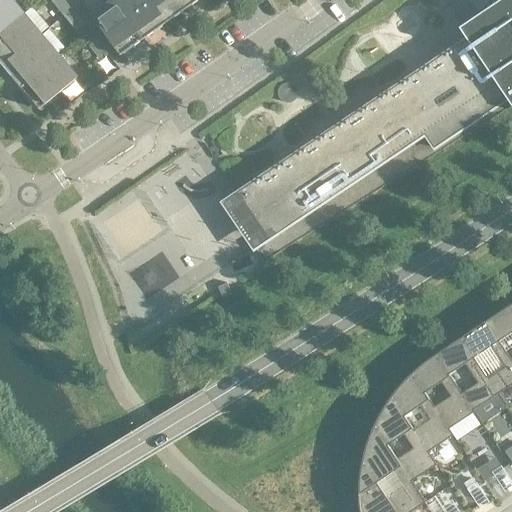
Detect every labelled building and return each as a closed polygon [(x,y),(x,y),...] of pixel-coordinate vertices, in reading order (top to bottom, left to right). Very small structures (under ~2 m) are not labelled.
[(0,0),(0,33),(22,15),(9,0),(0,0)] [(72,9),(64,0),(56,0),(53,3),(63,15),(72,9)] [(166,23),(150,0),(117,0),(117,1),(144,39),(166,23)] [(189,7),(184,0),(150,0),(166,23),(189,7)] [(511,0),(491,0),(479,12),(480,13),(460,27),(466,37),(403,79),(447,146),(511,105),(511,0)] [(144,39),(117,1),(93,17),(120,55),(144,39)] [(82,21),(72,9),(63,15),(74,28),(82,21)] [(39,36),(22,15),(0,33),(0,62),(3,66),(39,36)] [(57,57),(39,36),(3,66),(21,87),(57,57)] [(107,51),(97,39),(88,45),(98,58),(107,51)] [(76,79),(57,57),(21,87),(40,109),(76,79)] [(447,146),(403,79),(319,135),(363,199),(447,146)] [(287,84),(285,84),(284,84),(283,85),(281,86),(280,87),(279,88),(278,90),(278,92),(278,93),(278,95),(278,97),(279,98),(280,100),(281,101),(282,102),(283,103),(285,103),(286,104),(287,104),(288,104),(289,103),(290,103),(291,103),(292,102),(293,102),(294,101),(295,101),(295,100),(296,99),(297,97),(297,96),(297,95),(297,93),(297,92),(297,91),(297,90),(296,88),(295,88),(295,87),(294,86),(293,85),(292,85),(291,84),(290,84),(289,84),(288,84),(287,84)] [(363,199),(319,135),(220,202),(254,252),(258,249),(265,260),(363,199)] [(218,287),(220,292),(222,297),(232,293),(227,282),(218,287)] [(511,307),(510,305),(485,321),(499,342),(511,332),(511,360),(511,361),(511,307)] [(511,384),(511,361),(499,342),(485,321),(460,338),(474,358),(490,347),(503,366),(486,377),(497,394),(511,384)] [(497,394),(486,377),(474,358),(460,338),(435,354),(449,375),(465,364),(478,383),(461,394),(474,412),(473,410),(497,394)] [(474,412),(461,394),(449,375),(435,354),(429,359),(423,363),(418,368),(412,373),(425,393),(441,382),(450,396),(434,407),(453,436),(453,435),(449,429),(474,412)] [(453,436),(434,407),(425,393),(412,373),(406,378),(401,384),(396,390),(391,397),(404,416),(421,405),(430,419),(413,430),(436,465),(437,464),(428,452),(453,436)] [(436,465),(413,430),(404,416),(391,397),(386,404),(382,411),(378,418),(374,426),(387,445),(404,434),(413,448),(397,459),(425,502),(426,502),(412,481),(436,465)] [(410,511),(425,502),(397,459),(387,445),(374,426),(371,432),(369,439),(367,443),(365,450),(363,458),(362,462),(376,483),(393,472),(402,486),(386,497),(395,511),(410,511)] [(511,443),(503,450),(510,460),(511,459),(511,443)] [(395,511),(386,497),(376,483),(362,462),(361,468),(360,472),(360,476),(359,483),(359,490),(359,497),(359,500),(360,508),(360,511),(395,511)] [(476,470),(482,479),(493,472),(487,462),(476,470)] [(469,491),(478,485),(472,477),(463,483),(469,491)]
